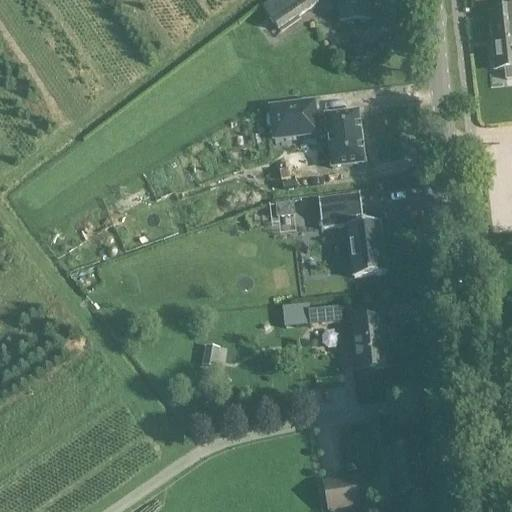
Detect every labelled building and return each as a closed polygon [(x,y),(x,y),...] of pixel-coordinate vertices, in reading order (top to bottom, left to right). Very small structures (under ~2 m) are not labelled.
[(315,0),(274,0),(262,9),(270,20),(279,33),(319,6),(315,0)] [(338,0),(338,2),(341,24),(370,21),(367,0),(338,0)] [(511,0),(505,0),(506,11),(491,12),(493,41),(511,39),(511,0)] [(511,39),(493,41),(496,72),(511,70),(511,39)] [(316,102),(271,106),(274,138),(319,134),(316,102)] [(380,109),(375,153),(402,156),(407,112),(380,109)] [(326,119),(332,171),(365,167),(359,115),(326,119)] [(295,201),(294,163),(278,163),(279,202),(295,201)] [(406,165),(391,166),(391,193),(407,192),(406,165)] [(355,281),(386,277),(380,225),(358,228),(357,220),(363,219),(360,198),(319,203),(322,233),(348,230),(355,281)] [(277,207),(279,220),(296,218),(294,205),(277,207)] [(317,270),(256,272),(257,298),(318,296),(317,270)] [(339,271),(319,272),(320,299),(341,298),(339,271)] [(300,329),(343,325),(342,309),(309,313),(308,309),(298,310),(300,329)] [(356,374),(390,370),(385,320),(351,324),(356,374)] [(339,336),(322,335),(321,358),(338,359),(339,336)] [(217,371),(220,351),(206,348),(203,368),(217,371)] [(390,451),(399,496),(423,492),(414,447),(390,451)] [(346,511),(361,509),(356,478),(322,484),(327,511),(346,511)]
